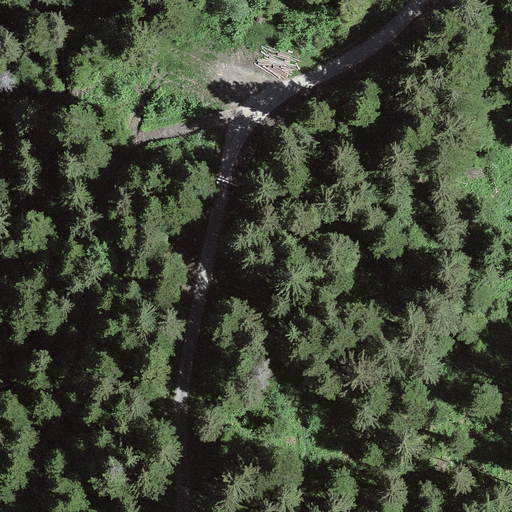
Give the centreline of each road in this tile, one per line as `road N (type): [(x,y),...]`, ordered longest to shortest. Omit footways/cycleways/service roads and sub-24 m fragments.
road 1 (track): [(415,0),(384,34),(246,119),(230,141),(180,511)]
road 2 (track): [(246,119),(150,140),(100,183),(0,335)]
